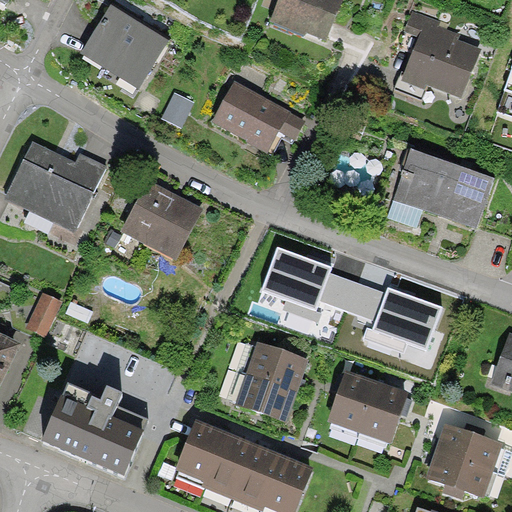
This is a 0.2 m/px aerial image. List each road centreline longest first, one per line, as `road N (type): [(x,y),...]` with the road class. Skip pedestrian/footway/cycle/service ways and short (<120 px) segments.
road 1 (residential): [(21,78),(268,210),(511,299)]
road 2 (residential): [(147,511),(30,473)]
